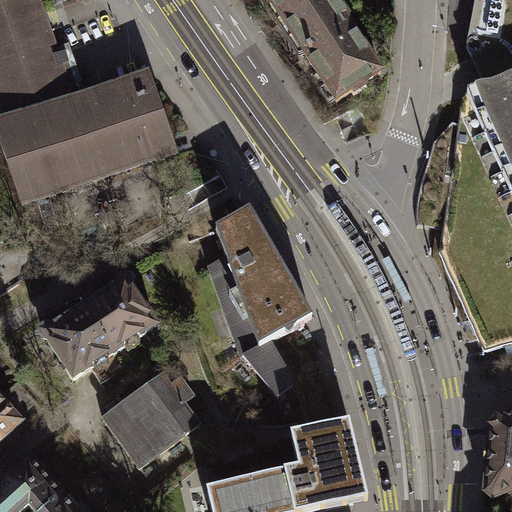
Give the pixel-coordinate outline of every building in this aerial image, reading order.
[(33,0),(0,0),(0,95),(11,127),(74,105),(82,102),(65,53),(54,57),(33,0)] [(268,0),(282,21),(314,0),(268,0)] [(314,0),(282,21),(337,102),(350,93),(353,97),(367,88),(364,83),(381,72),(357,37),(362,34),(353,21),(349,24),(332,0),(314,0)] [(511,0),(471,0),(464,47),(475,74),(480,87),(464,93),(511,192),(511,0)] [(82,102),(74,105),(99,180),(175,154),(149,79),(82,102)] [(413,205),(413,228),(437,231),(436,254),(485,353),(511,343),(511,192),(464,93),(458,99),(445,191),(416,187),(413,205)] [(0,142),(22,206),(99,180),(74,105),(11,127),(0,130),(0,142)] [(312,321),(250,212),(216,232),(226,259),(211,268),(244,359),(268,346),(312,321)] [(85,307),(114,352),(157,326),(131,289),(132,282),(126,278),(119,279),(117,286),(85,307)] [(72,381),(114,352),(85,307),(52,328),(45,327),(40,335),(44,342),(49,343),(72,381)] [(268,346),(244,359),(279,400),(293,388),(268,346)] [(162,377),(102,421),(140,471),(199,426),(183,405),(193,397),(180,380),(170,388),(162,377)] [(0,397),(0,402),(17,421),(36,403),(17,382),(0,397)] [(0,440),(19,424),(17,421),(0,402),(0,440)] [(511,415),(488,423),(483,494),(491,500),(511,491),(511,415)] [(350,424),(291,438),(299,471),(207,493),(211,511),(323,511),(368,501),(350,424)] [(28,511),(47,511),(62,499),(30,461),(0,487),(0,511),(27,511),(28,511)] [(73,511),(62,499),(47,511),(73,511)]
